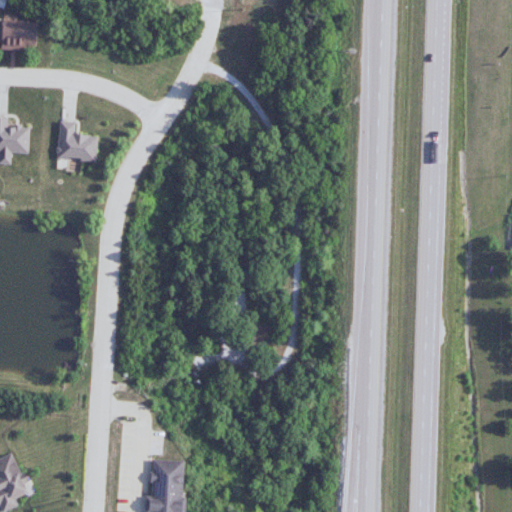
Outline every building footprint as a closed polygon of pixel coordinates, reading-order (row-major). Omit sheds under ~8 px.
[(0,47),(31,50),(33,21),(0,19),(0,47)] [(0,164),(8,165),(8,153),(26,154),(26,128),(5,128),(5,118),(0,117),(0,164)] [(73,123),(56,122),(54,159),(92,161),(94,136),(72,135),(73,123)] [(21,495),(9,455),(0,457),(0,510),(15,506),(13,497),(21,495)] [(144,511),(177,511),(177,460),(144,460),(144,511)]
